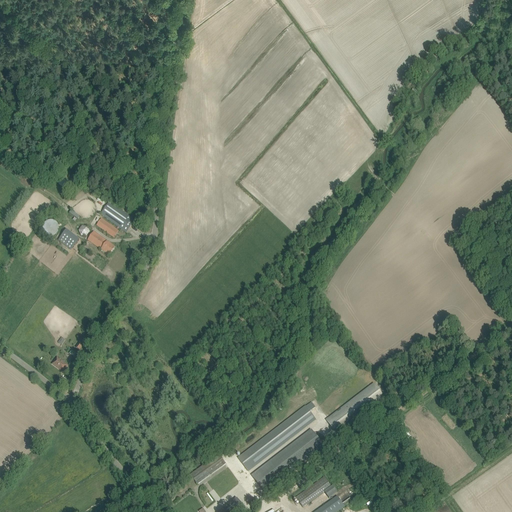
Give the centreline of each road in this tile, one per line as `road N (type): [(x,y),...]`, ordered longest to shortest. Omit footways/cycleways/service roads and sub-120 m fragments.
road 1 (unclassified): [(69,403),(149,261),(158,126),(180,0)]
road 2 (track): [(262,511),(511,324)]
road 3 (unclassified): [(154,511),(69,403)]
